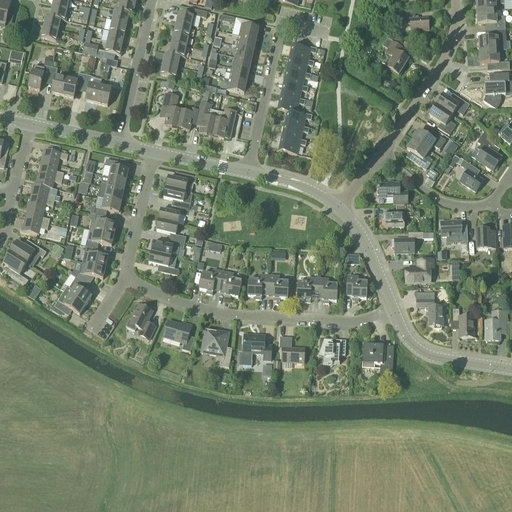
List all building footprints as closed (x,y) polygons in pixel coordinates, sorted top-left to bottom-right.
[(0,4),(0,28),(5,29),(5,26),(6,23),(7,20),(8,17),(8,13),(9,10),(11,1),(7,0),(2,0),(2,5),(0,4)] [(53,0),(51,9),(67,12),(70,2),(60,0),(53,0)] [(304,0),(278,0),(278,5),(296,9),(298,0),(304,0),(305,0),(304,0)] [(476,1),(476,14),(495,12),(499,12),(499,6),(504,6),(503,0),(488,0),(476,1)] [(118,13),(130,16),(133,17),(136,6),(120,2),(118,13)] [(67,12),(51,9),(49,19),(61,22),(65,23),(67,12)] [(176,24),(192,28),(194,19),(205,21),(207,15),(187,11),(186,16),(178,14),(176,24)] [(114,12),(111,22),(127,26),(130,16),(118,13),(114,12)] [(490,26),(490,33),(505,32),(504,18),(496,19),(495,12),(476,14),(477,27),(490,26)] [(410,21),(415,21),(415,13),(401,14),(402,27),(411,26),(410,21)] [(220,17),(219,22),(233,25),(235,20),(220,17)] [(43,29),(59,33),(61,22),(49,19),(45,19),(43,29)] [(410,21),(411,26),(411,34),(429,33),(428,20),(415,21),(410,21)] [(109,33),(125,36),(127,26),(111,22),(109,33)] [(174,35),(189,38),(192,28),(176,24),(174,35)] [(238,38),(256,42),(258,31),(241,27),(238,38)] [(59,33),(43,29),(40,40),(56,44),(59,33)] [(505,32),(490,33),(490,40),(478,41),(479,54),(498,53),(505,52),(504,44),(505,42),(505,32)] [(109,33),(107,43),(123,47),(125,36),(109,33)] [(189,38),(174,35),(171,46),(187,49),(189,38)] [(232,48),(236,49),(253,53),(256,42),(238,38),(237,44),(233,43),(232,48)] [(402,47),(412,52),(415,47),(405,41),(402,47)] [(123,47),(107,43),(104,54),(120,58),(123,47)] [(385,55),(393,60),(386,70),(398,78),(405,68),(403,66),(406,61),(400,57),(403,51),(392,44),(385,55)] [(85,45),(83,55),(96,58),(98,48),(85,45)] [(187,49),(171,46),(169,57),(180,60),(184,61),(187,49)] [(289,59),(308,63),(310,55),(315,56),(316,51),(310,50),(310,52),(292,48),(289,59)] [(233,60),(251,64),(253,53),(236,49),(233,60)] [(498,53),(479,54),(479,67),(498,66),(498,53)] [(10,64),(21,66),(23,57),(12,55),(10,64)] [(162,66),(178,69),(180,60),(169,57),(164,56),(162,66)] [(50,69),(52,60),(46,59),(44,67),(50,69)] [(289,59),(286,72),(305,76),(307,68),(312,69),(314,64),(308,63),(289,59)] [(251,64),(233,60),(231,71),(248,75),(251,64)] [(106,62),(105,67),(109,68),(116,70),(117,64),(106,61),(106,62)] [(178,69),(162,66),(159,77),(176,81),(178,69)] [(48,83),(51,70),(44,68),(44,70),(33,67),(28,91),(39,93),(42,81),(48,83)] [(51,70),(48,83),(53,84),(51,96),(62,99),(66,81),(55,78),(57,71),(51,70)] [(230,76),(229,82),(246,85),(248,75),(231,71),(226,70),(225,75),(230,76)] [(284,85),(302,89),(304,81),(309,82),(311,77),(305,76),(286,72),(284,85)] [(77,83),(66,81),(62,99),(73,101),(76,89),(82,91),(85,78),(79,76),(77,83)] [(496,109),(498,107),(499,104),(499,102),(499,100),(499,97),(505,97),(505,85),(509,84),(508,76),(489,77),(489,88),(484,88),(485,101),(483,104),(495,112),(496,110),(496,109)] [(85,104),(96,107),(100,88),(102,82),(85,78),(82,91),(88,92),(85,104)] [(246,85),(229,82),(226,93),(243,97),(246,85)] [(281,98),(299,102),(301,94),(307,95),(308,90),(302,89),(284,85),(281,98)] [(201,93),(215,96),(217,90),(202,87),(201,93)] [(100,88),(96,107),(107,109),(112,91),(100,88)] [(204,94),(201,107),(199,114),(198,118),(198,121),(203,122),(200,136),(212,139),(217,114),(210,113),(211,107),(207,106),(210,95),(204,94)] [(165,128),(177,131),(181,114),(174,112),(177,99),(165,96),(162,110),(169,111),(165,128)] [(436,107),(452,118),(455,113),(462,117),(469,107),(457,99),(454,104),(443,96),(436,107)] [(277,113),(287,115),(296,116),(298,107),(304,108),(305,103),(299,102),(281,98),(277,113)] [(452,118),(436,107),(429,118),(440,125),(437,130),(449,137),(455,127),(449,123),(452,118)] [(188,115),(181,114),(177,131),(189,134),(193,117),(198,118),(199,114),(193,112),(189,111),(188,115)] [(224,116),(217,114),(212,139),(224,142),(224,140),(229,142),(236,114),(226,112),(224,116)] [(284,125),(303,129),(305,122),(310,123),(311,118),(305,116),(305,118),(296,116),(287,115),(284,125)] [(151,124),(158,133),(162,130),(155,121),(151,124)] [(511,121),(511,125),(508,129),(507,128),(498,138),(510,149),(511,147),(511,121)] [(284,125),(282,138),(300,143),(302,135),(307,136),(309,131),(303,129),(284,125)] [(413,142),(429,153),(432,148),(439,152),(445,143),(434,135),(430,140),(419,133),(413,142)] [(282,138),(278,153),(297,157),(299,148),(305,149),(306,144),(300,143),(282,138)] [(477,162),(476,163),(493,174),(502,160),(491,153),(494,148),(481,139),(477,145),(480,147),(478,151),(482,154),(477,162)] [(429,153),(413,142),(407,151),(418,159),(414,164),(426,172),(433,162),(426,158),(429,153)] [(449,149),(455,154),(459,148),(452,144),(449,149)] [(42,163),(58,167),(59,161),(67,163),(68,157),(65,157),(59,155),(44,152),(42,163)] [(460,168),(463,163),(455,158),(451,164),(456,168),(457,166),(460,168)] [(88,162),(85,175),(93,176),(96,164),(88,162)] [(109,180),(126,184),(128,173),(116,170),(118,164),(106,162),(105,168),(111,169),(109,180)] [(467,172),(471,175),(475,170),(463,162),(463,163),(460,168),(467,172)] [(42,163),(39,175),(62,181),(64,176),(56,174),(58,167),(42,163)] [(467,172),(460,184),(476,195),(483,183),(471,175),(467,172)] [(39,175),(36,187),(49,191),(52,191),(54,185),(61,186),(62,181),(39,175)] [(83,183),(83,185),(89,187),(91,187),(93,176),(85,175),(84,178),(83,183)] [(168,179),(166,190),(190,195),(193,185),(195,185),(197,180),(184,177),(182,183),(168,179)] [(101,184),(100,189),(123,194),(126,184),(109,180),(108,186),(101,184)] [(426,185),(431,188),(434,183),(429,180),(426,185)] [(78,194),(77,195),(86,197),(89,187),(83,185),(80,185),(79,187),(78,194)] [(30,198),(54,204),(55,198),(48,197),(49,191),(36,187),(33,186),(30,198)] [(378,200),(386,200),(386,207),(407,207),(407,194),(399,194),(399,187),(378,187),(378,200)] [(98,200),(104,201),(121,205),(123,194),(100,189),(98,200)] [(178,203),(176,210),(189,212),(193,196),(190,195),(166,190),(163,200),(178,203)] [(28,211),(44,214),(45,207),(53,209),(54,204),(30,198),(28,211)] [(121,205),(104,201),(102,212),(96,210),(94,216),(106,219),(107,213),(119,215),(121,205)] [(383,215),(383,230),(403,229),(403,220),(412,220),(412,208),(395,209),(396,215),(383,215)] [(189,212),(176,210),(175,215),(161,212),(159,222),(178,227),(180,216),(188,218),(189,212)] [(25,222),(48,227),(50,222),(42,220),(44,214),(28,211),(25,222)] [(90,233),(114,238),(116,227),(104,225),(106,219),(94,216),(90,216),(89,221),(92,222),(90,233)] [(48,227),(25,222),(22,234),(38,237),(40,231),(47,232),(48,229),(48,227)] [(170,236),(169,242),(185,245),(186,239),(176,237),(178,227),(159,222),(156,233),(170,236)] [(454,224),(440,224),(441,239),(446,239),(446,245),(467,244),(467,234),(466,227),(460,227),(460,224),(455,225),(454,224)] [(511,230),(502,231),(503,253),(511,252),(511,230)] [(475,232),(476,252),(495,251),(494,239),(488,239),(488,232),(475,232)] [(86,249),(97,252),(99,246),(111,249),(114,238),(90,233),(86,249)] [(413,256),(413,241),(394,242),(394,243),(391,243),(391,250),(394,250),(394,257),(413,256)] [(185,245),(169,242),(168,248),(154,245),(151,255),(176,261),(179,250),(183,251),(185,245)] [(10,256),(27,266),(34,255),(43,260),(46,255),(27,243),(23,249),(17,245),(10,256)] [(52,254),(58,258),(62,252),(56,248),(52,254)] [(86,267),(105,271),(108,260),(96,257),(97,252),(86,249),(83,260),(88,261),(86,267)] [(445,254),(437,254),(437,262),(446,262),(445,254)] [(176,261),(151,255),(149,265),(163,269),(162,275),(177,278),(178,272),(174,271),(176,261)] [(27,266),(10,256),(3,266),(9,270),(5,276),(24,289),(28,283),(19,278),(27,266)] [(353,267),(354,257),(346,257),(345,266),(353,267)] [(405,273),(405,286),(429,285),(429,273),(432,273),(432,264),(417,264),(418,272),(405,273)] [(75,280),(85,287),(91,279),(103,281),(105,271),(86,267),(82,266),(80,276),(78,276),(75,280)] [(219,294),(223,274),(213,272),(212,277),(203,275),(199,292),(206,294),(206,296),(212,297),(213,292),(219,294)] [(223,274),(219,294),(225,295),(224,300),(230,301),(230,299),(238,300),(241,283),(232,281),(233,277),(223,274)] [(486,281),(492,286),(497,280),(491,275),(486,281)] [(267,298),(269,278),(258,277),(258,282),(248,282),(247,299),(255,299),(255,302),(261,302),(261,297),(267,298)] [(269,278),(267,298),(274,298),(273,303),(279,303),(279,301),(287,301),(288,284),(279,283),(279,279),(269,278)] [(346,298),(352,299),(352,304),(358,304),(358,302),(366,302),(366,301),(368,301),(370,299),(370,297),(369,295),(366,295),(367,285),(358,284),(358,279),(347,279),(346,298)] [(64,294),(85,308),(91,299),(81,293),(85,287),(75,280),(69,290),(68,289),(64,294)] [(316,301),(318,281),(307,280),(307,285),(297,285),(296,302),(304,302),(304,305),(310,305),(310,300),(316,301)] [(318,281),(316,301),(323,301),(322,306),(328,306),(329,304),(336,304),(337,287),(328,286),(328,282),(318,281)] [(85,308),(64,294),(54,310),(65,317),(69,311),(79,318),(85,308)] [(433,302),(416,302),(416,310),(428,310),(429,329),(433,329),(442,329),(441,310),(433,310),(433,302)] [(126,329),(135,334),(137,330),(142,332),(139,338),(148,342),(155,329),(147,325),(152,314),(139,308),(131,324),(129,323),(126,329)] [(452,312),(452,324),(458,324),(458,341),(473,341),(473,319),(458,320),(458,312),(452,312)] [(484,325),(485,345),(499,344),(499,331),(505,331),(505,315),(491,315),(492,325),(484,325)] [(163,339),(184,345),(182,352),(190,355),(194,340),(188,338),(191,328),(183,325),(182,328),(168,324),(163,339)] [(232,351),(218,349),(221,334),(205,332),(201,355),(216,358),(214,368),(229,371),(232,351)] [(239,368),(251,369),(252,356),(263,357),(263,363),(270,363),(271,348),(264,348),(265,339),(256,338),(256,341),(244,340),(243,354),(240,354),(239,368)] [(279,351),(282,351),(281,365),(303,366),(304,352),(291,351),(292,340),(280,340),(279,351)] [(318,358),(324,359),(323,368),(330,368),(330,369),(332,369),(332,368),(338,366),(339,357),(345,358),(345,343),(339,343),(339,348),(333,348),(333,346),(331,346),(331,342),(323,342),(318,358)] [(362,363),(364,363),(364,369),(374,370),(374,367),(381,367),(381,378),(383,378),(383,380),(392,381),(393,353),(379,353),(379,348),(363,347),(362,363)]
